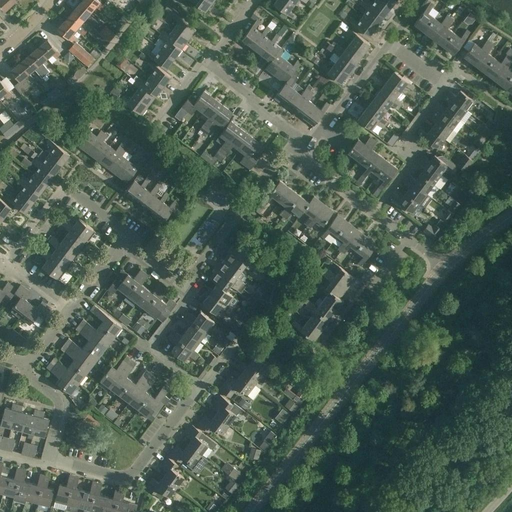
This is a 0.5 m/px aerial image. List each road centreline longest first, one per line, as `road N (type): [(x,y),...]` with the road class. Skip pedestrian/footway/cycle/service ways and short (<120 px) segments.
road 1 (residential): [(253,511),(443,269)]
road 2 (residential): [(292,133),(181,295)]
road 3 (residential): [(47,467),(133,477),(199,390)]
road 4 (residential): [(4,269),(63,193),(115,226),(121,246)]
road 5 (residential): [(372,212),(410,161),(408,133),(442,84)]
road 6 (residential): [(302,156),(388,47)]
road 7 (residential): [(199,390),(147,350),(183,307),(181,295)]
